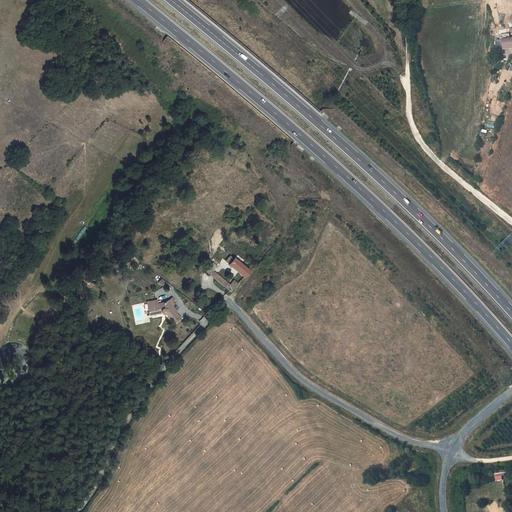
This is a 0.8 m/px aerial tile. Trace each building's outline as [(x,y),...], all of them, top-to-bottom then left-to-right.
[(511,38),(496,41),(496,50),(511,48),(511,46),(511,45),(511,38)] [(229,263),(229,264),(245,277),(250,271),(234,258),(233,259),(229,263)] [(213,270),(209,267),(206,271),(214,278),(217,274),(213,270)] [(230,285),(217,274),(214,278),(231,292),(238,284),(234,280),(230,285)] [(162,279),(159,283),(165,287),(168,283),(162,279)] [(157,300),(151,301),(153,308),(148,309),(149,315),(161,313),(161,314),(162,314),(163,315),(164,315),(165,315),(166,314),(175,324),(181,318),(176,313),(177,312),(172,306),(170,304),(173,302),(170,299),(168,301),(167,301),(165,303),(158,304),(157,300)]
